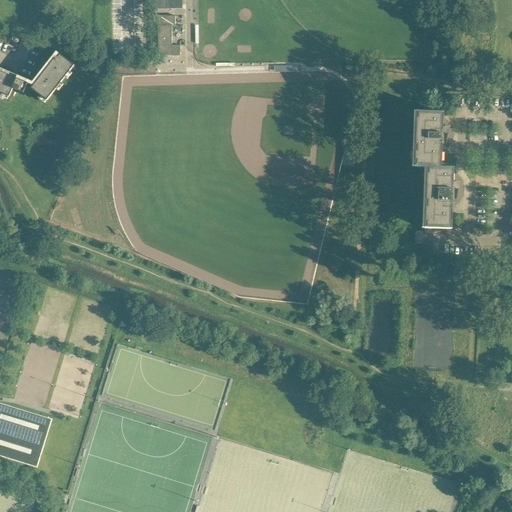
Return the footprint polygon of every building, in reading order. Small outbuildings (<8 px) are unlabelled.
[(154,0),(154,9),(182,9),(182,0),(154,0)] [(158,16),(158,25),(158,56),(180,55),(180,44),(172,45),(172,26),(175,26),(175,16),(158,16)] [(74,66),(60,54),(56,59),(55,58),(33,86),(31,89),(47,101),(74,66)] [(28,83),(0,71),(0,92),(9,97),(13,89),(15,89),(24,93),(28,83)] [(445,128),(441,128),(441,113),(416,112),(414,167),(426,168),(439,168),(440,143),(446,144),(447,144),(448,136),(448,134),(447,133),(446,131),(446,129),(445,128)] [(457,199),(458,192),(458,191),(458,190),(457,188),(457,187),(456,185),(456,183),(455,183),(451,183),(452,169),(439,168),(426,168),(424,229),(449,230),(450,199),(456,199),(457,199)] [(0,455),(37,467),(53,419),(0,402),(0,455)] [(466,501),(472,492),(470,490),(464,499),(466,501)]
